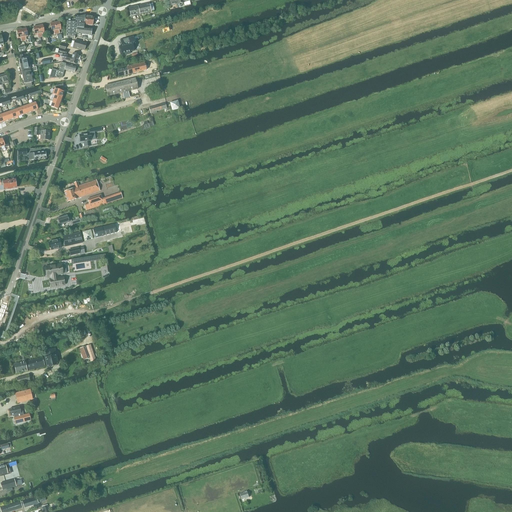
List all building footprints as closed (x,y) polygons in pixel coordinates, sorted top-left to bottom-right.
[(131,17),(151,12),(149,3),(129,8),(131,17)] [(85,16),(79,17),(75,18),(75,21),(75,25),(75,27),(83,28),(84,25),(85,16)] [(85,16),(84,25),(93,26),(93,18),(92,17),(85,16)] [(66,30),(66,34),(66,39),(74,39),(75,35),(75,34),(75,31),(75,30),(75,27),(75,25),(75,21),(67,20),(66,25),(66,30)] [(81,35),(83,35),(91,36),(92,29),(83,28),(75,27),(75,30),(75,31),(75,34),(75,35),(76,35),(81,36),(81,35)] [(121,46),(119,47),(121,54),(123,54),(134,51),(133,47),(136,46),(134,36),(120,40),(121,44),(123,44),(123,45),(121,46)] [(84,50),(86,44),(82,42),(83,41),(79,40),(79,41),(75,40),(73,48),(76,49),(77,48),(84,50)] [(62,55),(61,57),(66,58),(66,61),(76,64),(79,55),(73,53),(72,57),(67,56),(67,55),(65,55),(65,56),(62,55)] [(25,55),(20,57),(20,60),(17,60),(18,63),(19,63),(20,66),(28,64),(27,58),(26,58),(25,55)] [(28,64),(20,66),(20,69),(19,69),(20,72),(30,70),(28,64),(30,64),(30,63),(28,64)] [(74,73),(76,67),(61,63),(59,71),(52,69),(49,79),(62,78),(64,70),(74,73)] [(119,77),(146,70),(144,63),(127,67),(127,68),(117,70),(119,77)] [(26,87),(32,85),(31,82),(32,82),(31,77),(33,76),(31,76),(31,77),(22,78),(23,81),(22,81),(22,84),(25,84),(26,87)] [(120,82),(122,93),(124,98),(130,97),(128,91),(138,89),(135,78),(120,82)] [(122,93),(120,82),(105,86),(108,96),(122,93)] [(55,96),(62,98),(64,92),(61,92),(63,88),(62,85),(63,85),(63,84),(55,86),(52,95),(55,96)] [(62,98),(55,96),(51,107),(58,110),(62,98)] [(29,105),(32,112),(38,110),(35,103),(29,105)] [(150,113),(167,108),(165,103),(149,108),(150,113)] [(21,108),(24,115),(32,112),(29,105),(21,108)] [(24,115),(21,108),(16,110),(18,117),(24,115)] [(8,113),(10,119),(18,117),(16,110),(8,113)] [(10,119),(8,113),(2,115),(5,122),(10,119)] [(140,127),(141,132),(154,127),(153,122),(140,127)] [(49,140),(50,132),(41,131),(39,131),(39,128),(35,128),(34,135),(38,136),(38,135),(41,136),(40,140),(49,140)] [(87,134),(80,135),(80,140),(84,140),(84,141),(87,141),(95,140),(94,133),(90,134),(90,133),(89,131),(86,131),(87,134)] [(0,139),(0,147),(4,146),(5,148),(9,146),(6,140),(3,141),(2,139),(0,139)] [(35,160),(46,158),(45,152),(34,153),(28,154),(29,160),(35,159),(35,160)] [(0,190),(4,190),(16,188),(15,179),(3,181),(0,182),(0,181),(0,190)] [(79,186),(77,182),(74,183),(75,187),(73,188),(74,189),(64,192),(67,202),(77,199),(77,198),(99,191),(96,181),(79,186)] [(102,199),(101,195),(87,199),(89,204),(84,205),(86,210),(113,202),(111,196),(102,199)] [(69,222),(71,221),(70,217),(68,218),(67,215),(57,218),(60,225),(69,222)] [(95,238),(112,234),(116,233),(114,224),(93,229),(95,238)] [(85,242),(94,240),(91,230),(82,232),(85,242)] [(65,247),(82,243),(80,232),(63,236),(63,241),(60,241),(59,240),(49,242),(51,250),(61,248),(61,246),(65,245),(65,247)] [(51,267),(45,267),(47,276),(51,276),(52,279),(50,280),(51,287),(64,285),(63,278),(58,279),(57,275),(62,274),(66,273),(65,264),(61,265),(55,266),(55,265),(50,266),(51,267)] [(90,345),(79,349),(83,361),(89,358),(91,362),(96,361),(90,345)] [(27,371),(45,367),(43,358),(26,362),(25,356),(21,357),(22,362),(14,364),(16,374),(27,372),(27,371)] [(48,367),(57,365),(55,356),(46,358),(48,367)] [(18,384),(30,381),(29,375),(16,378),(18,384)] [(15,394),(18,403),(32,400),(30,390),(15,394)] [(14,415),(14,418),(15,424),(28,421),(27,415),(21,416),(20,414),(21,414),(19,407),(9,409),(11,416),(14,415)] [(5,465),(0,466),(0,475),(7,474),(11,473),(9,467),(8,464),(5,465)] [(2,491),(16,487),(15,482),(14,480),(0,483),(2,491)] [(36,497),(22,501),(24,508),(38,504),(36,497)] [(0,507),(1,511),(11,511),(23,509),(20,501),(0,507)]
